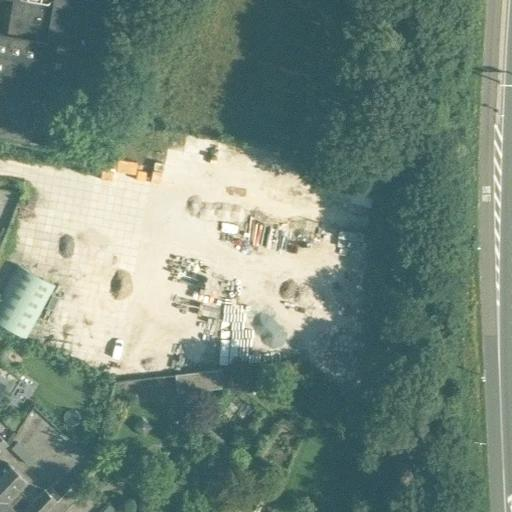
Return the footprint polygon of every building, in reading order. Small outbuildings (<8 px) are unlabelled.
[(0,134),(30,140),(34,133),(44,71),(67,75),(102,25),(106,1),(100,0),(11,0),(6,32),(0,30),(0,134)] [(157,153),(160,128),(129,124),(126,149),(157,153)] [(289,168),(290,147),(227,144),(226,166),(289,168)] [(0,292),(0,322),(27,338),(57,287),(17,262),(0,292)] [(229,369),(173,375),(175,393),(218,388),(229,369)] [(0,393),(9,379),(0,373),(0,393)] [(0,511),(43,511),(54,501),(53,500),(57,495),(48,486),(22,511),(14,511),(13,511),(24,500),(19,495),(28,485),(7,464),(0,470),(0,511)] [(65,490),(54,501),(43,511),(61,511),(74,499),(65,490)] [(115,511),(117,510),(110,503),(100,511),(115,511)]
